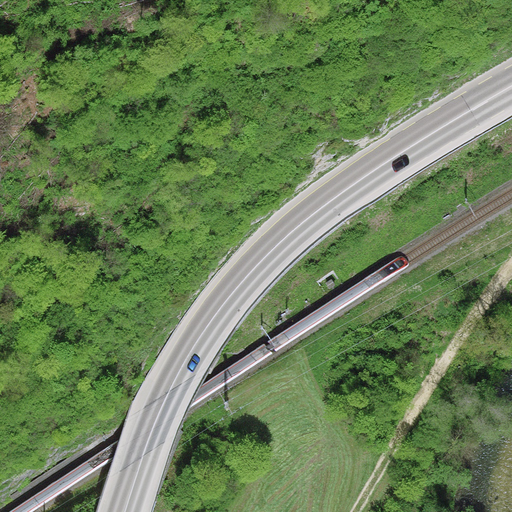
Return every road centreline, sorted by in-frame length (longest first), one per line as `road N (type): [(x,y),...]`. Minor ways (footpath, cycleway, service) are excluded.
road 1 (primary): [(124,511),(167,391),(244,279),(353,182),(511,85)]
road 2 (track): [(354,511),(511,265)]
